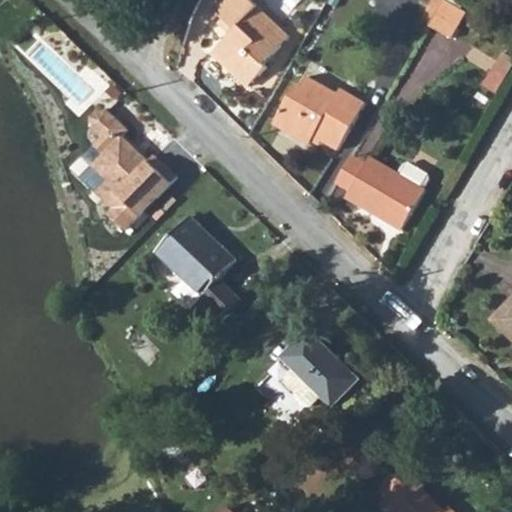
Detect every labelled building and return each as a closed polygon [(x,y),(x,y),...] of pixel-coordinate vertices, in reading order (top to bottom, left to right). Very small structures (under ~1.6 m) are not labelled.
[(292,36),(253,0),(224,0),(220,5),(224,8),(221,12),(237,29),(214,53),(234,71),(237,67),(254,84),(269,69),(265,65),(292,36)] [(428,22),(440,3),(436,0),(433,0),(422,18),(428,22)] [(468,12),(447,0),(445,0),(431,25),(454,38),(468,12)] [(470,27),(481,34),(486,27),(476,19),(470,27)] [(511,54),(505,50),(485,83),(497,90),(511,66),(511,54)] [(339,149),(366,104),(342,89),(338,94),(308,77),(303,85),(299,83),(275,122),(310,143),(315,135),(339,149)] [(130,227),(181,176),(159,155),(154,160),(149,155),(145,158),(127,140),(127,135),(133,129),(114,108),(104,108),(97,114),(97,124),(109,135),(90,154),(100,164),(88,175),(119,206),(114,211),(130,227)] [(347,197),(404,229),(426,190),(425,189),(430,179),(429,174),(410,163),(405,164),(399,175),(370,158),(347,197)] [(213,290),(224,279),(240,262),(191,216),(157,249),(188,278),(176,291),(195,309),(204,301),(211,307),(220,298),(213,290)] [(246,299),(224,279),(213,290),(220,298),(211,307),(224,321),(246,299)] [(511,299),(491,320),(511,340),(511,299)] [(336,405),(362,379),(312,331),(286,358),(297,368),(324,394),(336,405)] [(324,394),(297,368),(289,376),(289,381),(299,392),(299,399),(305,405),(314,405),(324,394)] [(450,511),(449,510),(427,488),(429,483),(419,475),(409,486),(402,480),(385,497),(400,510),(398,511),(450,511)]
